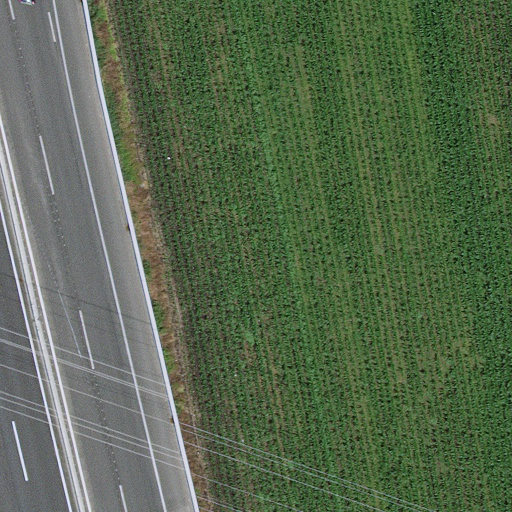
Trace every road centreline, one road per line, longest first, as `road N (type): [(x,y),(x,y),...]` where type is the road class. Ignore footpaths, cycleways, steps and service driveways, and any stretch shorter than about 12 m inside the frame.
road 1 (motorway): [(127,511),(10,0)]
road 2 (motorway): [(0,361),(35,511)]
